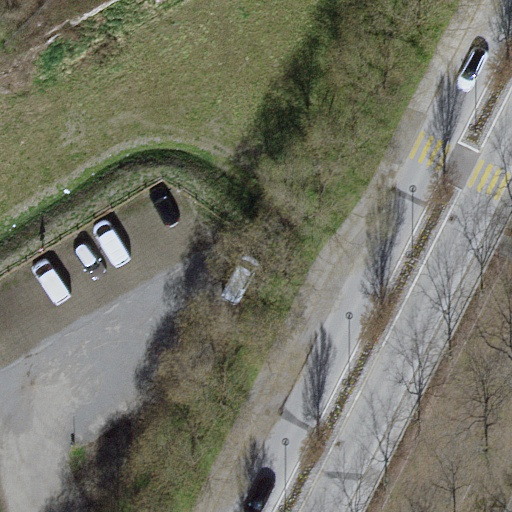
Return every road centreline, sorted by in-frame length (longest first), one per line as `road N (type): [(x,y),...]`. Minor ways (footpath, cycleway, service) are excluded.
road 1 (residential): [(506,0),(252,511)]
road 2 (residential): [(320,511),(511,139)]
